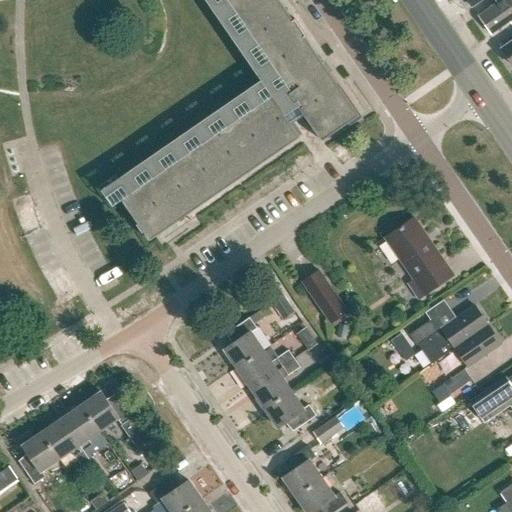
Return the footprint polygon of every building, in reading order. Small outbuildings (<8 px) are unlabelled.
[(224,0),(323,142),(360,116),(279,0),(224,0)] [(467,0),(474,9),(486,0),(467,0)] [(481,17),(494,36),(511,23),(511,0),(497,0),(497,1),(499,4),(481,17)] [(271,95),(121,198),(150,241),(301,138),(271,95)] [(414,218),(385,238),(414,281),(408,284),(419,300),(454,276),(414,218)] [(326,279),(308,292),(331,326),(349,313),(326,279)] [(430,366),(455,348),(488,325),(475,306),(438,331),(417,345),(430,366)] [(226,350),(237,367),(263,349),(252,334),(258,329),(251,319),(228,335),(233,345),(226,350)] [(417,345),(438,331),(431,321),(410,335),(417,345)] [(455,348),(468,368),(501,344),(488,325),(455,348)] [(297,334),(308,351),(318,344),(306,327),(297,334)] [(392,340),(401,354),(411,347),(401,334),(392,340)] [(237,367),(253,389),(284,368),(278,359),(272,363),(263,349),(237,367)] [(289,352),(278,359),(284,368),(295,360),(289,352)] [(295,360),(284,368),(290,376),(301,369),(295,360)] [(253,389),(268,412),(293,394),(284,381),(290,376),(284,368),(253,389)] [(451,395),(472,380),(465,370),(444,384),(451,395)] [(458,413),(474,437),(487,428),(485,425),(511,407),(511,377),(507,380),(506,379),(470,403),(471,404),(458,413)] [(104,429),(118,419),(123,426),(122,426),(140,453),(152,445),(133,418),(118,395),(107,401),(102,393),(86,404),(104,429)] [(287,423),(295,432),(318,416),(310,406),(304,410),(293,394),(268,412),(280,428),(287,423)] [(86,404),(63,420),(85,451),(93,446),(89,440),(104,429),(86,404)] [(337,416),(313,432),(322,445),(346,429),(337,416)] [(39,436),(57,461),(72,451),(84,469),(92,463),(85,451),(63,420),(39,436)] [(20,462),(36,485),(46,478),(42,472),(57,461),(39,436),(23,447),(28,454),(20,462)] [(284,477),(298,497),(323,479),(311,461),(316,457),(310,447),(287,463),(292,472),(284,477)] [(155,450),(147,456),(155,467),(159,464),(163,462),(160,456),(155,450)] [(142,464),(132,470),(139,480),(148,473),(142,464)] [(19,481),(9,466),(0,472),(0,484),(4,491),(19,481)] [(174,478),(151,494),(158,504),(164,500),(172,511),(183,511),(200,501),(188,482),(180,487),(174,478)] [(316,511),(319,510),(319,511),(335,511),(349,503),(341,493),(335,497),(323,479),(298,497),(308,511),(316,511)] [(498,511),(511,511),(511,484),(500,493),(508,504),(497,511),(498,511)] [(387,489),(368,501),(374,511),(375,511),(394,500),(387,489)] [(183,511),(208,511),(201,500),(183,511)] [(78,508),(80,511),(94,511),(95,511),(88,502),(78,508)] [(131,511),(125,503),(112,511),(131,511)]
